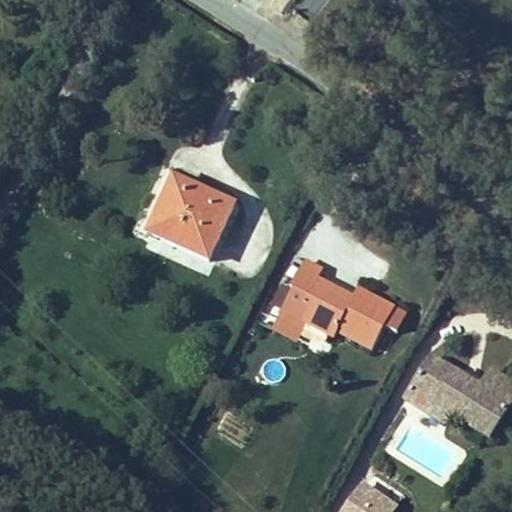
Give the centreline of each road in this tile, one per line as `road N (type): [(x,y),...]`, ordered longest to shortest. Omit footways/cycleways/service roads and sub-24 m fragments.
road 1 (unclassified): [(511,199),(208,0)]
road 2 (track): [(97,0),(0,173)]
road 3 (unknown): [(346,280),(320,243),(323,221),(393,120)]
